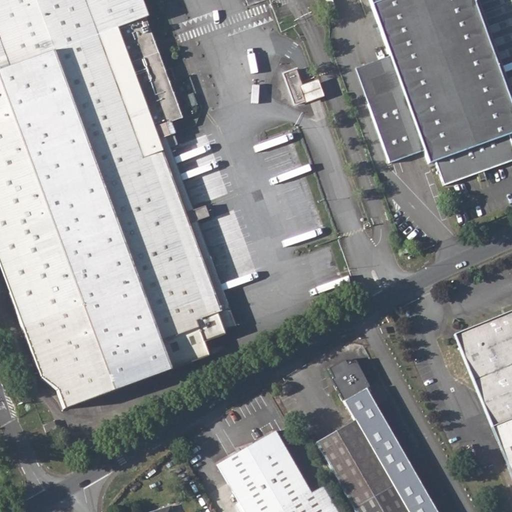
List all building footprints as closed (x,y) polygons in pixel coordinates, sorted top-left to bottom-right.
[(0,0),(0,263),(11,294),(24,328),(37,364),(43,380),(60,393),(66,410),(211,355),(206,342),(227,334),(226,330),(238,325),(231,308),(229,309),(223,292),(216,295),(203,260),(190,227),(197,224),(196,221),(209,216),(205,206),(192,210),(185,212),(162,151),(168,149),(168,148),(177,144),(174,134),(175,133),(171,122),(182,117),(154,40),(150,41),(147,35),(151,34),(149,28),(145,29),(142,19),(145,17),(147,17),(141,1),(142,0),(0,0)] [(402,90),(367,103),(388,162),(423,150),(428,164),(434,161),(443,185),(478,173),(484,171),(511,160),(511,141),(509,134),(511,133),(511,105),(480,18),(473,0),(370,0),(390,55),(399,82),(402,90)] [(295,68),(286,71),(290,82),(287,83),(295,103),(306,98),(295,68)] [(462,337),(456,340),(475,387),(487,414),(498,442),(511,435),(511,310),(460,332),(462,337)] [(329,368),(334,378),(336,377),(340,385),(336,387),(343,400),(355,419),(316,442),(356,511),(436,511),(366,388),(369,386),(355,361),(347,365),(344,360),(329,368)] [(54,421),(43,425),(46,432),(57,428),(54,421)] [(216,464),(238,503),(243,511),(338,511),(323,485),(310,492),(274,430),(216,464)] [(511,435),(498,442),(511,474),(511,435)]
